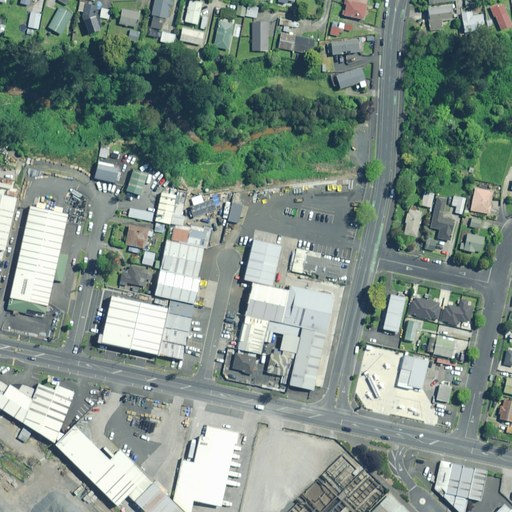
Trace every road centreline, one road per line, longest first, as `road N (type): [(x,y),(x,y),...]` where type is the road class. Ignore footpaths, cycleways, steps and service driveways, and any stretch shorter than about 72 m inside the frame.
road 1 (tertiary): [(369,256),(398,0)]
road 2 (residential): [(463,446),(498,284)]
road 3 (tertiary): [(332,416),(369,256)]
road 4 (unclassified): [(104,204),(70,359)]
road 5 (secondary): [(203,388),(70,359)]
road 6 (unclassified): [(232,259),(203,388)]
road 7 (residential): [(369,256),(498,284)]
road 8 (secondary): [(332,416),(203,388)]
